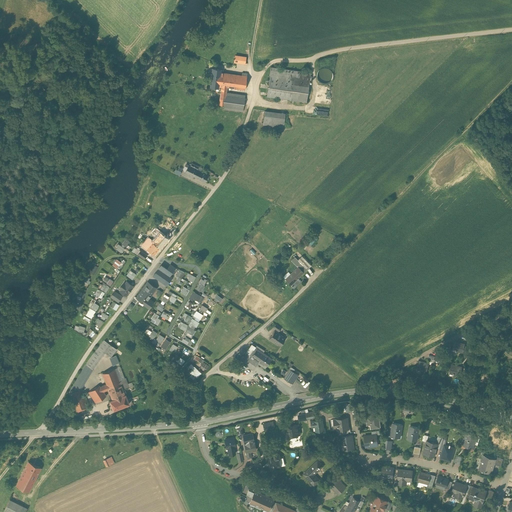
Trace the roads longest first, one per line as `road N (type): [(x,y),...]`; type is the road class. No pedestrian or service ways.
road 1 (residential): [(38,432),(226,174),(257,77)]
road 2 (tertiary): [(200,422),(361,391),(432,396),(511,416)]
road 3 (track): [(325,268),(511,84)]
road 4 (residential): [(325,268),(204,377),(200,422)]
road 5 (residential): [(356,421),(364,462),(384,456),(503,485)]
road 6 (tertiary): [(38,432),(200,422)]
road 7 (residential): [(317,511),(212,461),(200,422)]
road 8 (track): [(389,391),(390,375),(401,366),(511,304)]
